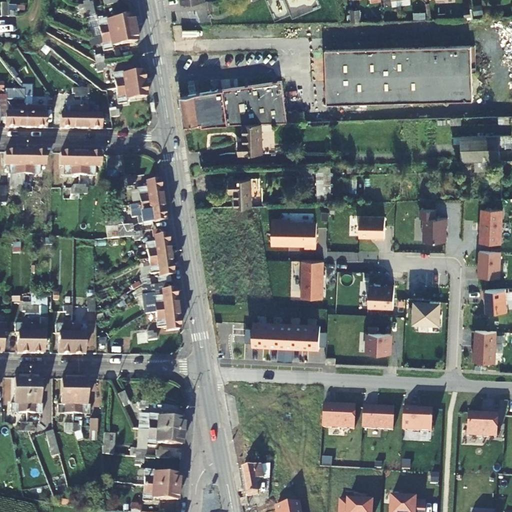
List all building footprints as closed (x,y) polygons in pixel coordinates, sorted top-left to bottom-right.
[(219,9),(217,0),(208,1),(209,11),(219,9)] [(84,12),(93,10),(91,4),(88,5),(87,2),(82,3),(84,12)] [(127,15),(126,8),(111,11),(112,18),(127,15)] [(93,10),(84,12),(86,20),(91,19),(90,17),(94,16),(93,10)] [(134,31),(131,19),(107,24),(106,19),(96,21),(98,30),(99,29),(101,37),(134,31)] [(134,31),(101,37),(102,44),(101,44),(102,53),(111,51),(111,49),(136,44),(134,31)] [(476,46),(326,51),(328,106),(474,101),(473,73),(477,73),(476,46)] [(99,58),(98,55),(93,56),(97,74),(102,73),(101,70),(105,70),(104,63),(102,57),(99,58)] [(143,86),(142,73),(122,77),(121,74),(112,75),(113,82),(114,82),(116,90),(143,86)] [(207,93),(181,98),(185,127),(185,128),(186,130),(216,126),(235,126),(243,126),(262,125),(288,124),(287,116),(282,82),(207,93)] [(143,86),(116,90),(116,97),(117,107),(125,105),(125,102),(145,99),(143,86)] [(25,94),(25,98),(30,98),(30,95),(33,95),(33,90),(25,90),(25,94)] [(70,91),(70,94),(79,95),(79,99),(85,99),(85,96),(87,96),(88,91),(70,91)] [(25,109),(25,98),(24,92),(13,92),(13,95),(0,94),(0,107),(4,107),(4,129),(24,130),(25,109)] [(24,130),(44,130),(44,117),(41,117),(41,109),(32,108),(32,109),(25,109),(24,130)] [(78,131),(79,110),(71,110),(71,109),(63,108),(63,117),(59,117),(59,130),(78,131)] [(113,108),(109,109),(110,117),(118,116),(117,110),(114,111),(113,108)] [(78,131),(100,131),(100,117),(95,117),(95,109),(87,109),(87,110),(79,110),(78,131)] [(310,113),(287,116),(288,124),(312,123),(310,113)] [(263,154),(262,125),(243,126),(244,143),(240,143),(241,155),(263,154)] [(460,140),(461,150),(461,164),(500,163),(499,139),(460,140)] [(23,154),(3,154),(2,167),(7,167),(7,176),(14,176),(14,175),(23,175),(23,154)] [(23,154),(23,175),(29,175),(29,176),(39,176),(39,168),(43,168),(43,155),(23,154)] [(79,155),(59,155),(59,168),(63,168),(62,178),(70,178),(70,176),(78,176),(79,155)] [(79,155),(78,176),(87,177),(87,178),(94,178),(94,168),(98,168),(98,156),(79,155)] [(317,179),(317,201),(331,200),(330,174),(317,174),(317,179)] [(134,185),(133,180),(125,181),(126,189),(132,188),(131,186),(134,185)] [(251,209),(250,180),(230,181),(230,193),(235,193),(235,209),(251,209)] [(161,203),(158,182),(144,184),(145,188),(136,190),(137,197),(138,197),(139,206),(161,203)] [(22,195),(22,186),(17,186),(17,190),(14,190),(14,195),(22,195)] [(22,186),(22,195),(31,195),(31,190),(28,190),(28,186),(22,186)] [(78,196),(78,187),(71,187),(71,191),(70,191),(69,195),(78,196)] [(78,187),(78,196),(87,196),(87,191),(84,191),(84,187),(78,187)] [(161,203),(139,206),(141,214),(140,214),(142,226),(164,222),(161,203)] [(37,230),(38,205),(25,204),(24,229),(37,230)] [(482,208),(480,242),(502,243),(504,209),(482,208)] [(436,210),(421,209),(421,218),(425,218),(424,241),(445,242),(446,227),(447,227),(448,218),(436,218),(436,210)] [(385,216),(360,216),(359,236),(376,236),(376,238),(385,238),(385,216)] [(108,242),(133,237),(132,234),(132,226),(105,232),(108,242)] [(132,234),(133,237),(134,242),(138,241),(138,239),(141,239),(140,233),(132,234)] [(169,258),(166,237),(151,239),(152,243),(143,244),(145,251),(147,261),(167,258),(169,258)] [(502,251),(481,250),(479,276),(500,277),(502,251)] [(167,258),(147,261),(148,268),(147,268),(148,276),(157,275),(157,279),(171,277),(169,258),(167,258)] [(324,261),(303,260),(302,297),(324,298),(324,261)] [(140,293),(148,289),(147,287),(146,281),(144,281),(143,279),(138,280),(140,287),(140,293)] [(386,286),(370,285),(369,307),(394,308),(395,285),(386,284),(386,286)] [(506,288),(483,289),(484,296),(487,296),(487,310),(507,309),(506,288)] [(176,313),(173,293),(159,294),(160,299),(151,300),(152,308),(154,308),(155,315),(176,313)] [(415,298),(414,321),(439,322),(440,301),(430,301),(424,301),(424,298),(415,298)] [(176,313),(155,315),(156,324),(155,324),(156,331),(164,331),(165,334),(174,333),(178,333),(176,313)] [(28,356),(41,356),(41,336),(43,336),(44,323),(37,323),(37,328),(29,328),(28,356)] [(28,356),(29,328),(21,328),(21,327),(13,327),(13,337),(16,337),(15,356),(28,356)] [(71,357),(71,329),(64,329),(64,328),(55,328),(55,337),(58,337),(58,357),(71,357)] [(71,357),(83,357),(83,337),(87,337),(87,329),(78,328),(78,329),(71,329),(71,357)] [(497,331),(476,330),(474,361),(495,363),(497,331)] [(391,333),(369,332),(368,352),(389,353),(389,346),(391,346),(391,333)] [(147,344),(156,343),(155,337),(152,337),(151,334),(146,335),(147,344)] [(25,380),(13,380),(12,405),(10,405),(9,415),(17,415),(25,415),(25,380)] [(25,380),(25,415),(32,415),(40,416),(40,406),(37,406),(38,381),(25,380)] [(72,381),(60,381),(59,406),(55,406),(55,416),(63,416),(63,415),(72,415),(72,381)] [(72,381),(72,415),(79,415),(79,416),(88,416),(88,407),(84,407),(85,381),(72,381)] [(123,392),(115,395),(121,407),(129,404),(123,392)] [(147,410),(147,404),(139,403),(138,412),(143,412),(143,410),(147,410)] [(339,407),(338,406),(322,405),(321,428),(354,429),(355,407),(342,406),(342,407),(339,407)] [(394,408),(363,407),(362,429),(393,430),(394,408)] [(432,411),(403,408),(402,431),(431,432),(432,411)] [(467,414),(466,437),(496,438),(497,413),(486,412),(485,416),(479,416),(479,415),(467,414)] [(182,434),(183,421),(157,419),(157,416),(148,416),(147,424),(149,424),(148,432),(181,434),(182,434)] [(25,433),(25,425),(19,425),(19,428),(16,428),(16,433),(25,433)] [(25,433),(26,433),(33,433),(33,428),(31,428),(31,425),(25,425),(25,433)] [(72,430),(72,425),(65,425),(65,428),(63,428),(63,433),(72,433),(72,430)] [(181,434),(148,432),(148,439),(146,439),(146,448),(155,449),(155,444),(181,446),(182,434),(181,434)] [(102,455),(114,456),(114,433),(103,433),(102,455)] [(51,455),(58,453),(55,440),(47,442),(51,455)] [(169,461),(169,454),(155,453),(155,460),(169,461)] [(142,459),(134,458),(133,468),(139,469),(139,466),(142,466),(142,459)] [(240,471),(246,498),(256,496),(254,484),(262,482),(259,468),(240,471)] [(178,490),(179,477),(153,475),(154,473),(144,472),(143,481),(144,481),(144,488),(178,490)] [(178,490),(144,488),(143,495),(142,495),(142,503),(151,504),(151,501),(177,503),(178,490)] [(415,499),(390,498),(389,511),(424,511),(425,504),(415,504),(415,499)]
